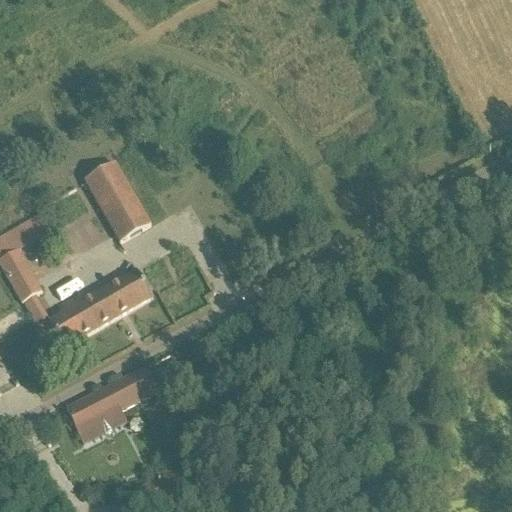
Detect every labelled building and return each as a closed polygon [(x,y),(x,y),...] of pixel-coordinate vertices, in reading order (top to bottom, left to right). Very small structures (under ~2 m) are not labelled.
[(120,248),(150,230),(115,169),(113,169),(84,186),(120,248)] [(49,236),(39,219),(0,240),(0,271),(21,308),(42,297),(17,254),(49,236)] [(35,334),(50,359),(62,353),(63,354),(150,303),(151,303),(134,275),(47,326),(47,327),(35,334)] [(157,397),(144,372),(65,412),(83,449),(125,427),(120,416),(157,397)] [(175,474),(134,493),(143,511),(175,511),(189,506),(175,474)]
